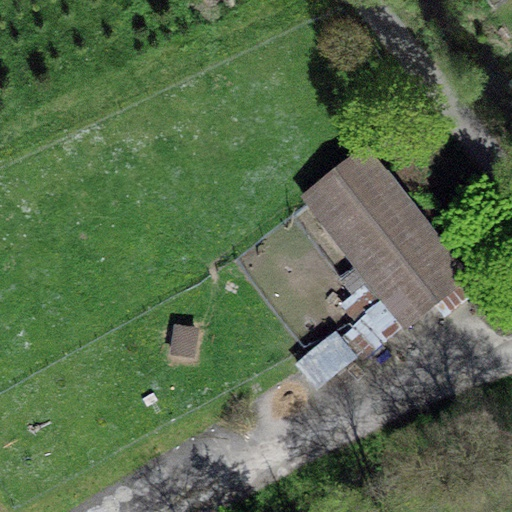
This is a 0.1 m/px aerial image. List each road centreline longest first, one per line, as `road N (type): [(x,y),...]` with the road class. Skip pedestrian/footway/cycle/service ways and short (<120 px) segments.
road 1 (track): [(511,356),(319,439),(178,511)]
road 2 (unclassified): [(365,0),(511,185)]
